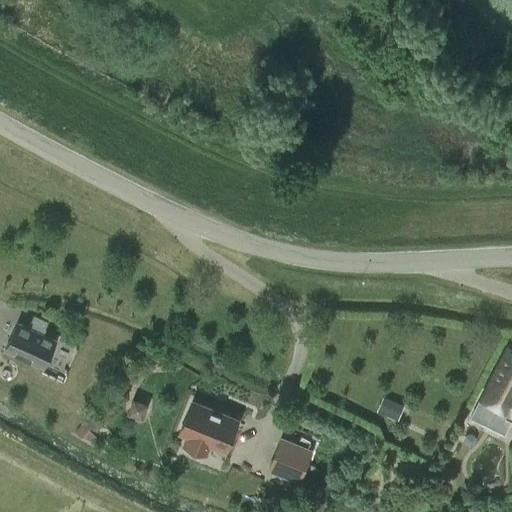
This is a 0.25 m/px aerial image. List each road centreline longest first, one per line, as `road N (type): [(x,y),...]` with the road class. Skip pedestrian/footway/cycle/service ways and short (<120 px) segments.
road 1 (tertiary): [(511,257),(370,264),(280,252),(179,218),(0,129)]
road 2 (track): [(0,443),(123,511)]
